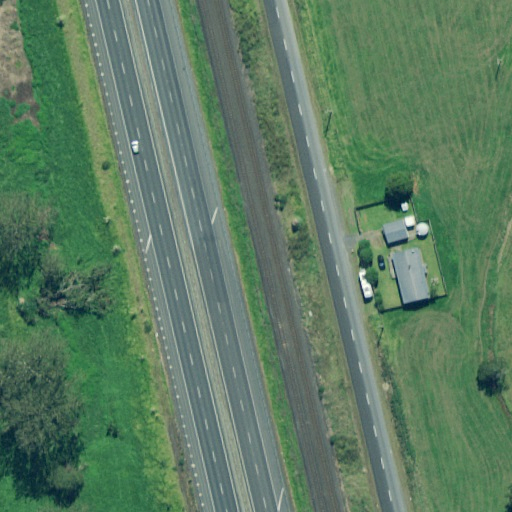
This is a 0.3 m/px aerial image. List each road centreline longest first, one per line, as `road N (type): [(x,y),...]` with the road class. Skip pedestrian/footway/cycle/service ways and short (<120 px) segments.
road 1 (motorway): [(222,511),(103,0)]
road 2 (unclassified): [(277,0),(395,511)]
road 3 (motorway): [(149,0),(265,511)]
